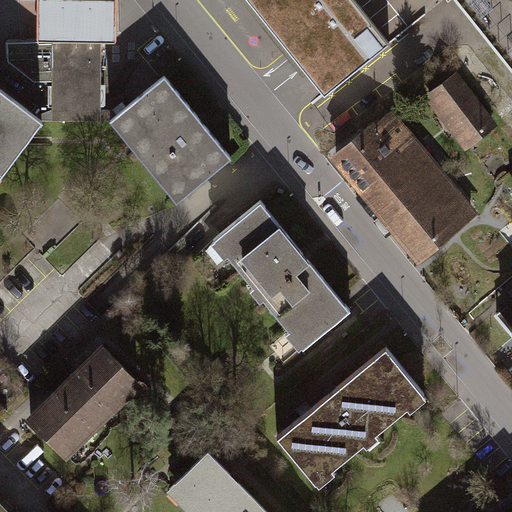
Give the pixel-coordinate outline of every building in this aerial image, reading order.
[(38,0),(39,41),(39,43),(52,43),(52,38),(101,38),(101,42),(115,42),(115,0),(38,0)] [(325,99),(392,46),(355,0),(247,0),(293,58),(325,99)] [(511,0),(470,0),(511,57),(511,0)] [(100,110),(101,42),(101,38),(52,38),(52,43),(39,43),(39,41),(7,42),(8,61),(34,81),(52,81),(53,106),(38,106),(33,113),(42,119),(111,120),(117,115),(113,110),(100,110)] [(432,94),(468,142),(493,124),(457,75),(432,94)] [(117,115),(111,120),(113,122),(118,117),(182,196),(231,156),(165,76),(117,115)] [(0,88),(0,160),(3,157),(9,161),(22,144),(16,140),(34,116),(40,120),(42,120),(42,119),(33,113),(0,88)] [(337,155),(417,253),(471,209),(392,112),(373,127),(372,126),(337,155)] [(350,309),(261,199),(214,238),(215,239),(206,250),(217,263),(227,255),(254,287),(258,283),(268,295),(263,299),(289,331),(294,327),(308,344),(350,309)] [(497,314),(511,332),(511,299),(501,309),(502,309),(497,314)] [(27,417),(68,459),(145,385),(103,343),(27,417)] [(386,347),(277,436),(312,478),(328,464),(332,469),(364,442),(361,438),(372,429),(375,433),(408,407),(404,402),(420,389),(386,347)] [(171,492),(189,511),(268,511),(211,453),(171,492)] [(11,511),(0,500),(0,511),(11,511)]
